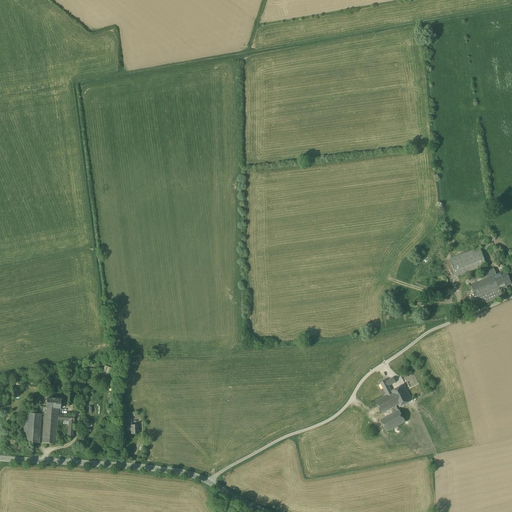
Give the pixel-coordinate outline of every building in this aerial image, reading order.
[(494,236),(480,241),(482,245),(495,240),(494,236)] [(480,247),(449,259),(456,277),(486,265),(480,247)] [(494,269),(469,279),(471,285),(494,276),(496,275),(494,269)] [(506,271),(496,275),(494,276),(499,289),(500,291),(507,288),(507,287),(511,285),(506,271)] [(447,284),(448,282),(447,279),(446,277),(444,276),(441,275),(439,276),(437,277),(435,279),(435,282),(435,284),(437,287),(439,288),(441,288),(444,288),(446,286),(447,284)] [(494,276),(471,285),(476,296),(476,298),(499,289),(494,276)] [(499,289),(476,298),(476,296),(468,299),(472,309),(502,297),(500,291),(499,289)] [(391,391),(392,391),(389,386),(391,385),(388,380),(387,381),(387,380),(380,383),(387,395),(375,401),(378,407),(395,398),(391,391)] [(391,391),(395,398),(396,401),(394,402),(396,406),(400,404),(401,406),(408,403),(400,387),(392,391),(391,391)] [(61,400),(46,398),(46,407),(44,407),(44,414),(58,415),(58,409),(60,409),(61,400)] [(395,398),(378,407),(381,414),(394,407),(396,406),(394,402),(396,401),(395,398)] [(397,411),(380,420),(387,432),(406,422),(399,410),(398,410),(396,406),(394,407),(397,411)] [(41,414),(27,413),(25,442),(39,443),(41,414)] [(58,415),(44,414),(42,443),(56,444),(57,421),(68,421),(67,437),(73,438),(74,416),(58,415)] [(131,425),(131,426),(126,426),(127,431),(131,430),(131,434),(138,434),(138,425),(131,425)]
